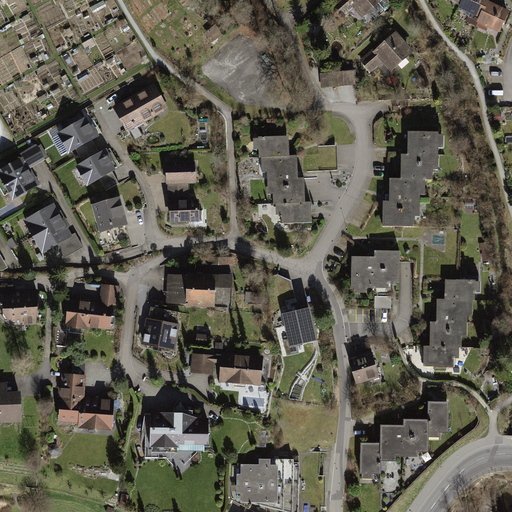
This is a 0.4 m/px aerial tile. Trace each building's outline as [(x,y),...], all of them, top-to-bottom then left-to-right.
[(385,0),(340,0),(331,9),(340,19),(353,7),(363,19),(385,0)] [(467,22),(479,28),(491,2),(492,0),(465,0),(464,5),(461,10),(470,15),(467,22)] [(511,11),(491,2),(479,28),(487,32),(490,27),(501,32),(511,11)] [(415,53),(397,33),(375,53),(374,51),(361,62),(372,75),(383,65),(391,74),(415,53)] [(356,71),(321,74),(322,89),(357,87),(356,71)] [(153,83),(112,106),(127,130),(168,108),(153,83)] [(87,117),(55,135),(67,156),(76,151),(81,161),(97,153),(92,143),(99,139),(87,117)] [(403,157),(402,182),(427,182),(434,182),(434,171),(440,171),(440,150),(446,150),(446,138),(440,138),(440,135),(409,135),(409,157),(403,157)] [(260,175),(267,175),(298,174),(298,156),(289,157),(289,137),(254,137),(255,152),(260,152),(260,175)] [(23,158),(0,170),(0,177),(12,199),(38,185),(29,168),(45,160),(36,144),(20,152),(23,158)] [(81,161),(74,165),(87,188),(99,180),(105,191),(117,184),(110,174),(119,168),(107,147),(97,153),(81,161)] [(194,163),(163,164),(164,187),(166,187),(186,186),(194,186),(194,163)] [(298,179),(298,174),(267,175),(267,196),(274,196),(274,202),(305,202),(304,178),(298,179)] [(427,197),(427,182),(402,182),(391,182),(390,204),(383,204),(383,228),(416,229),(416,218),(421,218),(422,197),(427,197)] [(186,186),(166,187),(167,202),(187,201),(186,186)] [(120,196),(95,202),(105,245),(130,239),(120,196)] [(187,201),(167,202),(167,225),(198,224),(198,201),(187,201)] [(311,202),(305,202),(274,202),(275,214),(281,214),(281,223),(311,223),(311,202)] [(52,206),(21,224),(40,256),(54,247),(62,261),(83,248),(75,233),(70,236),(52,206)] [(375,256),(352,255),(352,291),(367,291),(367,287),(390,287),(390,282),(400,282),(401,250),(376,249),(375,256)] [(0,253),(0,269),(8,270),(0,253)] [(231,307),(232,273),(213,273),(212,307),(231,307)] [(213,275),(170,274),(169,303),(212,305),(213,275)] [(445,278),(445,298),(471,298),(474,298),(474,291),(479,291),(479,278),(445,278)] [(100,301),(69,299),(66,326),(110,327),(112,307),(117,305),(117,284),(101,283),(100,301)] [(14,285),(0,286),(0,307),(2,307),(3,325),(37,322),(37,291),(14,293),(14,285)] [(430,320),(430,335),(459,335),(465,335),(465,314),(471,314),(471,298),(445,298),(437,298),(437,319),(430,320)] [(309,310),(286,314),(288,325),(283,326),(288,353),(298,351),(296,342),(315,338),(309,310)] [(166,315),(147,313),(145,339),(163,341),(166,315)] [(206,341),(207,324),(199,323),(198,341),(206,341)] [(459,354),(459,335),(430,335),(430,345),(423,345),(423,363),(452,363),(452,354),(459,354)] [(371,351),(349,359),(357,383),(379,375),(371,351)] [(222,356),(194,354),(193,373),(218,374),(217,385),(262,386),(263,355),(222,354),(222,356)] [(83,373),(60,372),(59,395),(82,396),(83,373)] [(8,382),(0,382),(0,421),(22,422),(20,389),(8,390),(8,382)] [(82,396),(59,395),(58,426),(111,429),(113,397),(82,396)] [(429,401),(429,417),(429,436),(439,436),(439,430),(449,430),(449,401),(429,401)] [(192,410),(150,410),(151,452),(180,451),(180,442),(209,442),(208,417),(192,417),(192,410)] [(429,449),(429,436),(429,417),(405,417),(405,423),(382,423),(382,441),(381,458),(396,458),(396,455),(418,455),(418,449),(429,449)] [(381,472),(381,458),(382,441),(362,441),(362,478),(374,478),(374,472),(381,472)] [(285,509),(284,511),(298,511),(298,506),(299,506),(299,461),(294,461),(294,458),(284,458),(285,457),(271,457),(260,458),(260,463),(242,463),(241,473),(238,473),(237,492),(241,492),(241,501),(249,508),(251,501),(285,509)]
